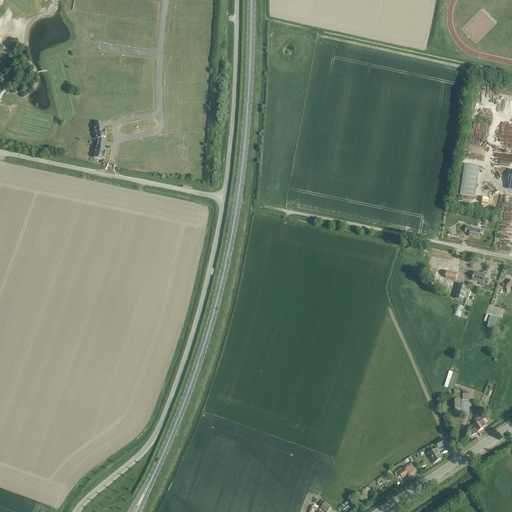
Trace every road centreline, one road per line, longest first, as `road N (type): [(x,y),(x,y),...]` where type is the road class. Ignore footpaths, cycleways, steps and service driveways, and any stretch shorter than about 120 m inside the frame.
road 1 (primary): [(149,483),(194,374),(231,236),(251,0)]
road 2 (unclassified): [(75,511),(138,456),(161,422),(192,338),(224,198)]
road 3 (unclassified): [(511,258),(261,205)]
road 4 (unclassified): [(224,198),(237,0)]
road 5 (tertiary): [(380,511),(511,427)]
